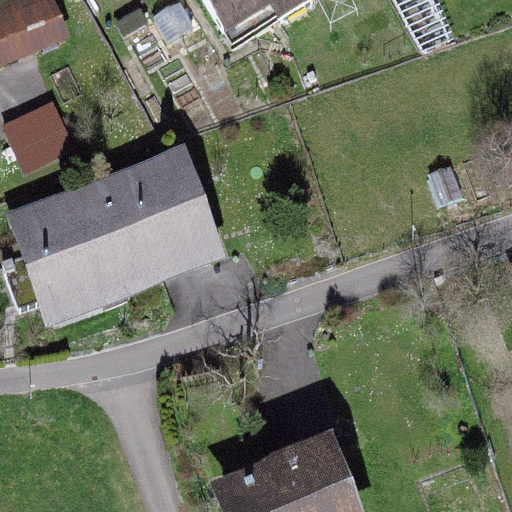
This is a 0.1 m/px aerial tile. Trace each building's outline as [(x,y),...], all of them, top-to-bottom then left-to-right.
[(56,0),(36,0),(0,13),(0,68),(72,42),(56,0)] [(312,0),(201,0),(240,64),(321,16),(312,0)] [(62,109),(5,141),(29,184),(86,152),(62,109)] [(186,161),(12,230),(54,337),(228,268),(186,161)] [(343,511),(328,470),(223,506),(224,511),(343,511)]
